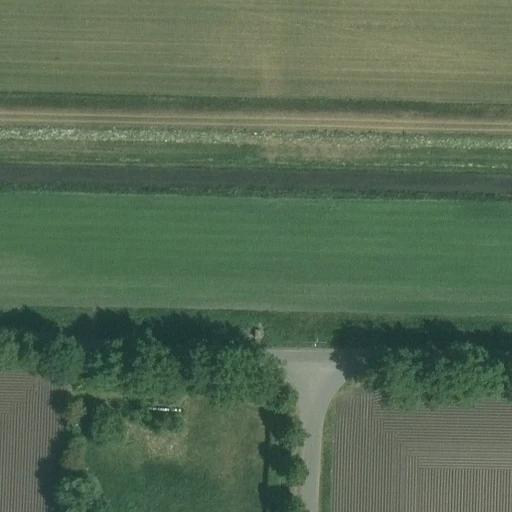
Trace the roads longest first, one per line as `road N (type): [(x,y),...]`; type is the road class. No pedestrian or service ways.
road 1 (unclassified): [(0,333),(96,348),(313,356)]
road 2 (unclassified): [(313,356),(511,359)]
road 3 (unclassified): [(308,511),(313,356)]
